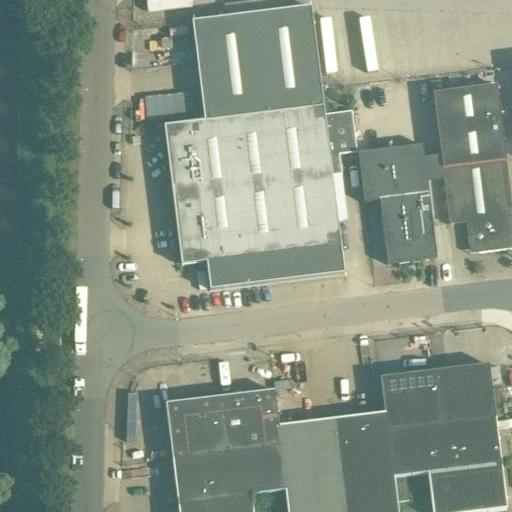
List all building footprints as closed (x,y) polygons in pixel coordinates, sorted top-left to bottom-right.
[(310,10),(191,24),(203,124),(323,109),(310,10)] [(511,215),(496,88),(432,96),(449,226),(466,224),(468,248),(472,247),(478,252),(478,255),(511,251),(511,215)] [(170,128),(164,129),(171,189),(174,207),(181,268),(206,265),(210,293),(343,276),(340,248),(329,159),(357,155),(352,115),(324,119),(323,109),(203,124),(170,128)] [(422,150),(358,158),(364,207),(380,205),(387,267),(436,261),(422,150)] [(488,367),(434,374),(440,428),(495,421),(488,367)] [(434,374),(379,380),(383,416),(385,416),(387,434),(440,428),(434,374)] [(274,393),(165,406),(177,511),(251,511),(250,497),(284,493),(286,511),(340,511),(331,423),(278,429),(274,393)] [(385,416),(383,416),(331,423),(340,511),(396,511),(396,505),(407,504),(404,479),(392,480),(387,434),(385,416)] [(440,428),(387,434),(392,480),(404,479),(426,476),(426,475),(500,466),(495,421),(440,428)] [(500,466),(426,475),(426,476),(430,511),(502,511),(506,511),(500,466)]
